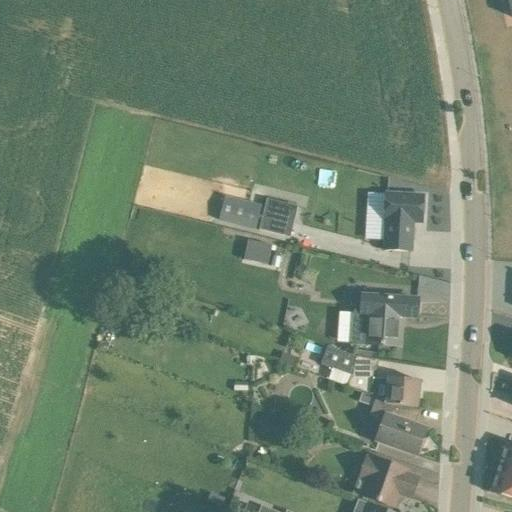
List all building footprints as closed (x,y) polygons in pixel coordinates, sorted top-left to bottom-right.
[(411,253),(412,227),(410,227),(410,223),(422,223),(424,197),(386,195),(386,198),(372,197),(371,217),(385,219),(383,251),(411,253)] [(259,231),(290,239),(298,208),(267,200),(259,231)] [(271,247),(248,241),(243,260),(266,265),(271,247)] [(127,293),(135,282),(127,276),(113,295),(120,301),(123,303),(129,295),(127,293)] [(416,319),(417,301),(361,297),(360,315),(354,314),(352,346),(400,348),(401,326),(395,325),(396,317),(416,319)] [(417,408),(420,382),(376,379),(378,362),(355,358),(328,348),(321,366),(350,377),(347,386),(362,392),(386,401),(386,407),(417,408)] [(416,458),(426,429),(415,425),(420,410),(417,409),(417,408),(386,407),(386,401),(362,392),(358,403),(373,408),(369,416),(384,422),(375,443),(416,458)] [(322,443),(309,432),(303,439),(316,450),(322,443)] [(511,450),(504,448),(495,474),(511,479),(511,450)] [(406,471),(367,458),(358,479),(366,482),(360,497),(393,509),(397,494),(411,500),(418,480),(405,475),(406,471)] [(511,500),(511,479),(495,474),(488,493),(511,500)] [(224,499),(215,496),(212,503),(221,507),(224,499)]
